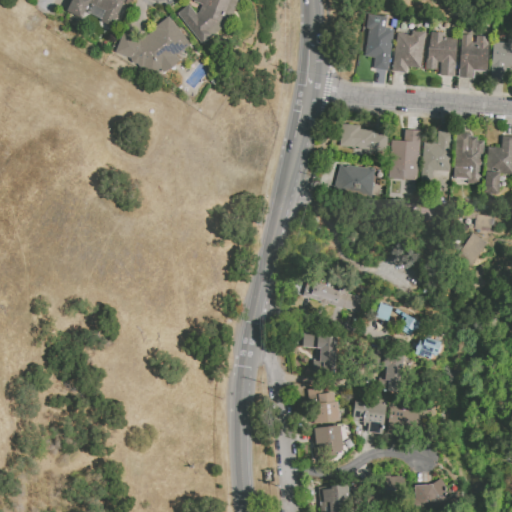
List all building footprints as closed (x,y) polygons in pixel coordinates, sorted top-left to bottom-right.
[(66,11),(71,0),(125,0),(112,27),(100,21),(101,19),(88,13),(89,11),(86,10),(82,19),(66,11)] [(214,34),(204,43),(177,14),(188,5),(197,14),(199,12),(201,6),(194,1),(194,0),(237,0),(234,12),(230,12),(219,32),(214,34)] [(137,64),(134,64),(131,62),(131,59),(115,52),(123,33),(141,40),(155,30),(154,28),(169,16),(191,44),(176,56),(180,61),(164,74),(159,68),(153,74),(147,66),(144,68),(144,67),(141,69),(137,64)] [(365,57),(369,26),(393,29),(388,71),(373,69),(375,58),(365,57)] [(391,72),(397,33),(412,35),(412,31),(427,33),(421,71),(408,69),(407,74),(391,72)] [(427,61),(428,43),(429,43),(430,32),(445,33),(445,38),(458,39),(455,78),(440,76),(441,63),(437,62),(436,72),(426,72),(427,61)] [(459,78),(461,44),(477,45),(477,36),(490,37),(488,72),(474,71),(474,79),(459,78)] [(491,82),(494,42),(511,43),(511,77),(510,77),(510,73),(506,73),(505,83),(491,82)] [(339,148),(340,125),(360,126),(359,129),(375,130),(375,133),(387,133),(387,150),(339,148)] [(389,178),(392,140),(403,141),(404,130),(421,131),(417,181),(389,178)] [(421,184),(423,143),(437,143),(437,132),(452,133),(449,186),(421,184)] [(455,170),(457,133),(471,134),(470,147),(474,147),(474,140),(484,141),(482,178),(468,177),(468,171),(455,170)] [(485,195),(488,149),(502,151),(502,139),(511,139),(511,176),(501,176),(499,196),(485,195)] [(333,194),(340,166),(374,169),(372,197),(333,194)] [(362,210),(362,204),(373,205),(373,204),(383,206),(382,214),(371,213),(372,212),(362,210)] [(470,212),(471,205),(481,208),(480,214),(470,212)] [(410,221),(411,209),(435,211),(433,224),(410,221)] [(449,223),(450,214),(462,216),(462,213),(500,220),(497,236),(474,232),(476,221),(474,221),(473,222),(463,220),(463,225),(449,223)] [(456,258),(472,234),(486,243),(471,267),(456,258)] [(487,271),(480,279),(486,284),(479,293),(467,283),(481,266),(487,271)] [(302,296),(310,274),(326,279),(323,287),(338,292),(341,284),(349,287),(347,294),(366,300),(361,315),(355,313),(354,316),(349,314),(350,312),(342,309),(342,311),(327,306),(327,307),(319,305),(320,302),(302,296)] [(375,316),(380,303),(392,308),(387,321),(375,316)] [(402,317),(404,313),(420,323),(411,339),(398,331),(405,319),(402,317)] [(302,347),(304,332),(333,335),(332,339),(338,339),(335,369),(319,368),(318,372),(313,371),(314,362),(315,362),(316,348),(302,347)] [(442,343),(437,358),(436,358),(436,359),(433,358),(433,357),(432,356),(430,360),(427,359),(428,358),(425,357),(424,358),(414,355),(416,350),(412,349),(414,344),(418,345),(419,341),(423,342),(425,337),(442,343)] [(369,365),(371,350),(402,353),(401,356),(405,357),(400,392),(379,389),(380,378),(382,379),(383,367),(369,365)] [(311,425),(307,390),(322,388),(322,394),(327,393),(326,389),(333,388),(335,402),(338,401),(340,421),(311,425)] [(352,420),(355,400),(385,405),(381,434),(366,432),(368,422),(352,420)] [(386,437),(390,417),(393,417),(395,409),(421,413),(418,432),(410,431),(408,441),(386,437)] [(317,454),(314,428),(341,425),(344,451),(317,454)] [(403,492),(401,475),(381,478),(384,494),(403,492)] [(366,503),(365,488),(376,487),(376,480),(393,479),(394,501),(366,503)] [(415,498),(414,486),(437,484),(439,509),(413,511),(412,498),(415,498)] [(320,511),(319,490),(331,489),(330,486),(348,485),(350,511),(320,511)]
